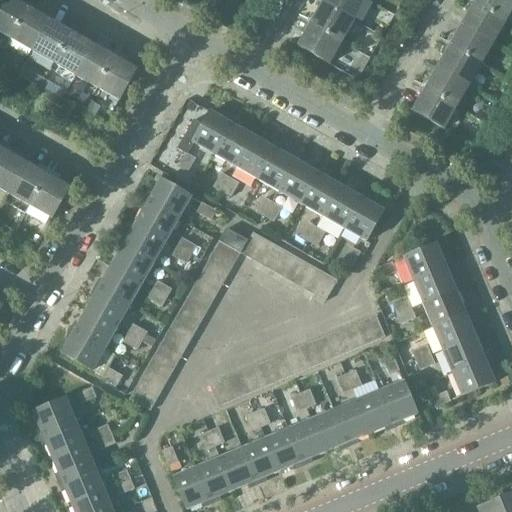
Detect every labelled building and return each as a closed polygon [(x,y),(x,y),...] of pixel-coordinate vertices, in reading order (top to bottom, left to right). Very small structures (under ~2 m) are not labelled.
[(28,9),(11,0),(4,0),(0,8),(0,34),(10,41),(28,9)] [(366,1),(364,0),(324,0),(322,4),(354,22),(366,1)] [(511,0),(477,0),(474,5),(505,23),(511,11),(511,0)] [(354,22),(322,4),(310,26),(341,44),(354,22)] [(474,5),(462,27),(493,44),(505,23),(474,5)] [(50,22),(28,9),(10,41),(32,53),(50,22)] [(54,65),(72,34),(50,22),(32,53),(54,65)] [(341,44),(310,26),(297,48),(329,66),(341,44)] [(462,27),(450,48),(481,66),(493,44),(462,27)] [(93,46),(72,34),(54,65),(76,78),(93,46)] [(115,59),(93,46),(76,78),(97,90),(115,59)] [(450,48),(437,70),(469,87),(481,66),(450,48)] [(97,90),(119,102),(137,71),(115,59),(97,90)] [(437,70),(425,91),(456,109),(469,87),(437,70)] [(456,109),(425,91),(412,114),(444,131),(456,109)] [(214,157),(232,126),(210,113),(203,126),(194,121),(177,151),(186,156),(186,155),(192,145),(214,157)] [(214,157),(236,170),(254,138),(232,126),(214,157)] [(254,138),(236,170),(258,182),(275,150),(254,138)] [(258,182),(279,194),(297,163),(275,150),(258,182)] [(26,165),(4,152),(0,160),(0,191),(8,196),(26,165)] [(178,169),(187,174),(195,160),(186,155),(186,156),(178,169)] [(279,194),(301,206),(319,175),(297,163),(279,194)] [(30,208),(48,177),(26,165),(8,196),(30,208)] [(214,189),(222,194),(230,180),(221,175),(214,189)] [(301,206),(322,219),(340,187),(319,175),(301,206)] [(30,208),(52,221),(69,190),(48,177),(30,208)] [(222,194),(231,199),(239,185),(230,180),(222,194)] [(160,181),(147,203),(179,221),(191,199),(160,181)] [(322,219),(344,231),(362,200),(340,187),(322,219)] [(257,213),(265,218),(273,205),(264,200),(257,213)] [(344,231),(366,244),(384,212),(362,200),(344,231)] [(147,203),(135,225),(166,243),(179,221),(147,203)] [(197,214),(211,222),(216,213),(202,205),(197,214)] [(273,205),(265,218),(274,223),(282,209),(273,205)] [(300,238),(308,243),(316,229),(308,224),(300,238)] [(166,243),(135,225),(123,246),(154,264),(166,243)] [(316,229),(308,243),(317,248),(325,234),(316,229)] [(247,242),(226,230),(219,243),(240,255),(247,242)] [(252,261),(264,240),(252,234),(247,242),(241,255),(252,261)] [(177,249),(191,256),(196,248),(182,240),(177,249)] [(274,246),(264,240),(252,261),(263,267),(274,246)] [(239,256),(218,244),(212,255),(233,267),(239,256)] [(123,246),(110,268),(142,286),(154,264),(123,246)] [(285,252),(274,246),(263,267),(273,273),(285,252)] [(403,260),(413,283),(446,269),(436,246),(403,260)] [(191,256),(177,249),(172,257),(186,265),(191,256)] [(343,263),(352,268),(360,254),(351,249),(343,263)] [(295,258),(285,252),(273,273),(283,279),(295,258)] [(233,267),(212,255),(207,265),(227,277),(233,267)] [(306,264),(295,258),(283,279),(294,285),(306,264)] [(304,291),(316,270),(306,264),(294,285),(304,291)] [(377,270),(381,280),(395,274),(392,264),(377,270)] [(227,277),(207,265),(201,276),(221,288),(227,277)] [(110,268),(98,290),(130,307),(142,286),(110,268)] [(413,283),(422,306),(456,292),(446,269),(413,283)] [(315,297),(327,276),(316,270),(304,291),(315,297)] [(221,288),(201,276),(195,286),(215,298),(221,288)] [(337,282),(327,276),(315,297),(325,303),(337,282)] [(152,292),(166,300),(171,291),(157,283),(152,292)] [(215,298),(195,286),(189,297),(209,309),(215,298)] [(98,290),(86,311),(117,329),(130,307),(98,290)] [(166,300),(152,292),(147,300),(161,308),(166,300)] [(465,315),(456,292),(422,306),(432,329),(465,315)] [(209,309),(189,297),(183,307),(203,319),(209,309)] [(393,308),(397,317),(411,311),(407,302),(393,308)] [(203,319),(183,307),(177,317),(198,329),(203,319)] [(117,329),(86,311),(74,333),(105,351),(117,329)] [(411,311),(397,317),(400,326),(415,320),(411,311)] [(475,338),(465,315),(432,329),(441,352),(475,338)] [(198,329),(177,317),(171,328),(192,340),(198,329)] [(385,339),(375,317),(364,321),(373,344),(385,339)] [(373,344),(364,321),(353,326),(362,348),(373,344)] [(128,335),(142,343),(147,334),(133,326),(128,335)] [(362,348),(353,326),(342,331),(351,353),(362,348)] [(192,340),(171,328),(165,338),(186,350),(192,340)] [(351,353),(342,331),(331,335),(340,357),(351,353)] [(105,351),(74,333),(61,355),(93,373),(105,351)] [(142,343),(128,335),(123,344),(137,351),(142,343)] [(340,357),(331,335),(320,340),(329,362),(340,357)] [(186,350),(165,338),(159,349),(180,361),(186,350)] [(484,360),(475,338),(441,352),(451,375),(484,360)] [(329,362),(320,340),(309,344),(318,367),(329,362)] [(318,367),(309,344),(298,349),(307,371),(318,367)] [(412,353),(416,362),(430,356),(426,347),(412,353)] [(180,361),(159,349),(153,359),(174,371),(180,361)] [(307,371),(298,349),(286,354),(296,376),(307,371)] [(296,376),(286,354),(275,358),(285,380),(296,376)] [(430,356),(416,362),(420,372),(434,365),(430,356)] [(383,361),(389,375),(398,371),(392,357),(383,361)] [(285,380),(275,358),(264,363),(274,385),(285,380)] [(174,371),(153,359),(147,370),(168,381),(174,371)] [(494,384),(485,361),(451,375),(461,398),(494,384)] [(274,385),(264,363),(253,367),(263,390),(274,385)] [(263,390),(253,367),(242,372),(251,394),(263,390)] [(103,379),(117,387),(122,378),(108,370),(103,379)] [(168,381),(147,370),(141,380),(162,392),(168,381)] [(242,372),(231,377),(240,399),(251,394),(242,372)] [(346,376),(352,391),(361,387),(355,373),(346,376)] [(352,391),(346,376),(337,380),(343,395),(352,391)] [(240,399),(231,377),(220,381),(229,404),(240,399)] [(162,392),(141,380),(135,390),(156,402),(162,392)] [(229,404),(220,381),(209,386),(218,408),(229,404)] [(403,383),(380,393),(393,426),(417,416),(403,383)] [(77,395),(81,404),(95,398),(92,389),(77,395)] [(156,402),(135,390),(129,401),(150,413),(156,402)] [(300,395),(306,410),(315,406),(309,392),(300,395)] [(380,393),(357,402),(371,435),(393,426),(380,393)] [(431,400),(435,409),(450,403),(446,393),(431,400)] [(306,410),(300,395),(291,399),(297,414),(306,410)] [(76,423),(66,400),(33,414),(42,437),(76,423)] [(357,402),(334,412),(348,445),(371,435),(357,402)] [(254,414),(260,429),(270,425),(263,411),(254,414)] [(348,445),(334,412),(311,421),(325,455),(348,445)] [(260,429),(254,414),(245,418),(251,433),(260,429)] [(325,455),(311,421),(288,431),(302,464),(325,455)] [(85,446),(76,423),(42,437),(52,460),(85,446)] [(93,432),(96,441),(111,435),(107,426),(93,432)] [(218,430),(209,434),(215,448),(224,444),(218,430)] [(288,431),(265,440),(279,474),(302,464),(288,431)] [(209,434),(199,437),(206,452),(215,448),(209,434)] [(111,435),(96,441),(100,450),(115,444),(111,435)] [(265,440),(242,450),(256,483),(279,474),(265,440)] [(52,460),(62,483),(95,469),(85,446),(52,460)] [(162,453),(168,467),(178,463),(172,449),(162,453)] [(256,483),(242,450),(219,459),(233,493),(256,483)] [(233,493),(219,459),(197,469),(210,502),(233,493)] [(62,483),(71,506),(104,492),(95,469),(62,483)] [(186,511),(210,502),(197,469),(173,479),(186,511)] [(111,476),(115,486),(130,480),(126,470),(111,476)] [(130,480),(115,486),(119,496),(134,490),(130,480)] [(71,506),(73,511),(112,511),(104,492),(71,506)] [(511,511),(511,497),(478,511),(511,511)]
